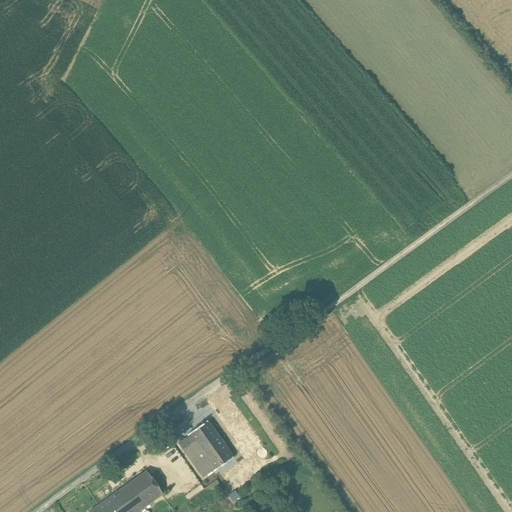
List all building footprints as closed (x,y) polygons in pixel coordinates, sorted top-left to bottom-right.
[(233,456),(208,422),(189,436),(213,470),(233,456)] [(213,470),(189,436),(179,443),(203,477),(213,470)] [(146,471),(121,489),(137,511),(163,494),(146,471)] [(206,489),(212,486),(208,479),(202,482),(206,489)] [(121,489),(89,511),(137,511),(121,489)]
